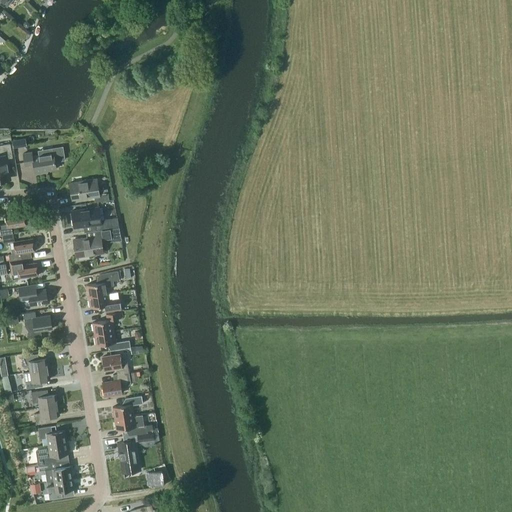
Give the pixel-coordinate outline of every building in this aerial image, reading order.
[(16,139),(18,147),(26,146),(25,138),(16,139)] [(0,179),(9,178),(5,158),(12,157),(10,143),(0,145),(0,179)] [(32,152),(23,153),(25,166),(33,165),(35,174),(43,172),(43,171),(56,169),(55,161),(64,160),(62,147),(52,148),(53,153),(38,156),(32,157),(32,152)] [(97,179),(69,183),(72,199),(94,196),(95,202),(109,199),(107,189),(96,190),(94,180),(97,179)] [(99,207),(71,211),(74,228),(96,224),(96,230),(111,228),(118,227),(117,217),(98,220),(96,208),(99,207)] [(26,225),(24,213),(5,216),(7,223),(0,224),(0,235),(13,233),(12,227),(26,225)] [(87,238),(73,240),(76,256),(103,252),(101,252),(99,243),(99,240),(112,238),(112,240),(112,241),(113,241),(113,240),(121,239),(119,227),(118,227),(111,228),(96,230),(86,232),(87,238)] [(20,253),(34,251),(33,239),(13,242),(15,253),(8,255),(9,261),(21,259),(20,253)] [(22,265),(21,259),(9,261),(0,262),(0,272),(10,271),(11,274),(18,272),(19,278),(38,275),(36,263),(22,265)] [(118,271),(100,274),(101,282),(86,285),(88,296),(108,293),(107,286),(120,284),(118,271)] [(29,299),(30,305),(48,303),(46,289),(36,290),(35,284),(19,287),(21,300),(29,299)] [(108,293),(88,296),(90,308),(104,305),(105,312),(121,309),(120,298),(109,300),(108,293)] [(23,313),(24,320),(25,326),(28,331),(27,337),(41,335),(40,331),(52,329),(50,315),(36,317),(35,311),(23,313)] [(92,322),(94,334),(114,331),(112,319),(121,318),(120,312),(106,314),(107,320),(92,322)] [(6,317),(7,324),(19,322),(18,315),(6,317)] [(114,331),(94,334),(96,345),(110,343),(111,350),(130,347),(129,340),(116,342),(114,331)] [(28,366),(29,371),(48,368),(46,358),(33,360),(32,354),(21,356),(23,367),(28,366)] [(116,368),(117,374),(129,372),(127,363),(121,364),(120,354),(102,357),(104,370),(116,368)] [(48,368),(29,371),(30,377),(25,378),(26,388),(37,387),(36,381),(50,379),(48,368)] [(129,372),(117,374),(113,375),(114,381),(102,383),(104,396),(122,393),(121,386),(131,385),(129,372)] [(38,402),(39,407),(58,404),(56,394),(43,396),(42,390),(31,392),(33,402),(38,402)] [(114,418),(134,415),(132,404),(143,403),(142,395),(126,398),(122,405),(112,407),(114,418)] [(58,404),(39,407),(40,413),(34,413),(36,424),(47,423),(46,417),(59,415),(58,404)] [(146,424),(136,426),(134,415),(114,418),(116,430),(130,428),(132,434),(148,432),(146,424)] [(47,437),(48,445),(67,442),(65,430),(52,432),(51,426),(38,428),(39,439),(47,437)] [(138,441),(154,439),(153,432),(137,434),(138,441)] [(135,440),(118,442),(122,469),(139,466),(135,440)] [(37,456),(38,464),(56,461),(55,455),(69,453),(67,442),(48,445),(48,446),(38,448),(36,451),(37,456)] [(56,461),(38,464),(39,470),(44,470),(46,481),(53,480),(72,477),(70,465),(57,467),(56,461)] [(164,483),(162,470),(146,472),(149,486),(164,483)] [(74,489),(72,477),(53,480),(54,485),(47,486),(49,499),(62,497),(61,491),(74,489)] [(41,492),(40,483),(30,484),(31,487),(33,493),(41,492)]
